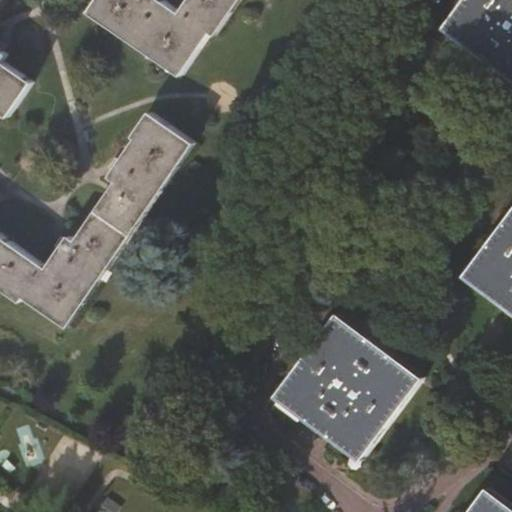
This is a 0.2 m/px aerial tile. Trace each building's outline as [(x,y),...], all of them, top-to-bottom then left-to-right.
[(0,0),(0,110),(11,118),(36,82),(7,62),(11,55),(6,52),(0,46),(0,2),(1,0),(0,0)] [(191,0),(185,10),(170,0),(100,0),(93,11),(186,75),(215,32),(221,36),(246,0),(191,0)] [(511,74),(511,0),(473,0),(452,30),(511,74)] [(0,283),(25,300),(29,294),(71,323),(198,142),(154,112),(137,137),(140,139),(113,177),(121,183),(78,242),(73,238),(66,248),(60,256),(50,269),(0,234),(0,283)] [(511,212),(469,271),(511,304),(511,212)] [(425,368),(340,308),(281,394),(367,453),(425,368)] [(511,511),(511,499),(495,487),(476,511),(511,511)]
